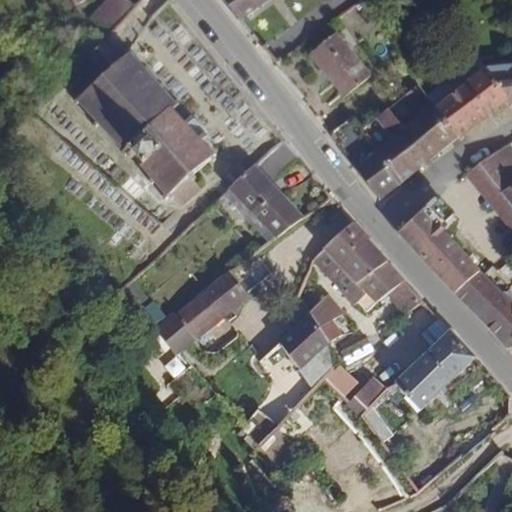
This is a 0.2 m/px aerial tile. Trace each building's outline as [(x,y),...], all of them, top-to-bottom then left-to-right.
[(121,21),(138,2),(135,0),(112,0),(105,8),(121,21)] [(224,0),(241,21),(271,0),(224,0)] [(91,53),(106,39),(121,21),(105,8),(93,21),(66,45),(80,62),(91,53)] [(356,9),(342,19),(350,31),(364,22),(356,9)] [(338,32),(312,51),(344,95),(370,76),(338,32)] [(176,111),(187,101),(183,97),(178,100),(167,87),(170,84),(166,79),(162,82),(152,71),(155,68),(152,63),(147,67),(140,58),(141,55),(136,53),(135,55),(132,53),(130,49),(123,57),(115,48),(114,47),(106,39),(91,53),(106,70),(73,99),(78,104),(81,102),(94,117),(92,120),(95,124),(99,121),(103,127),(100,130),(104,133),(107,130),(122,147),(119,150),(123,154),(127,152),(131,156),(136,151),(142,159),(138,163),(142,166),(147,163),(158,175),(154,179),(158,182),(161,179),(173,193),(170,196),(174,200),(179,196),(183,199),(185,202),(225,167),(218,160),(222,157),(218,152),(215,156),(203,142),(211,135),(194,117),(187,123),(176,111)] [(511,100),(511,69),(510,73),(490,74),(485,68),(434,107),(457,138),(510,99),(511,100)] [(225,82),(213,111),(246,125),(258,96),(225,82)] [(434,107),(419,87),(410,94),(425,114),(434,107)] [(457,138),(434,107),(425,114),(402,131),(426,162),(457,138)] [(387,142),(371,121),(363,128),(379,149),(387,142)] [(426,162),(402,131),(387,142),(379,149),(402,180),(426,162)] [(304,214),(267,175),(296,151),(284,137),(233,184),(219,197),(268,243),(280,234),(304,214)] [(511,150),(508,145),(482,163),(511,202),(511,150)] [(402,180),(379,149),(357,165),(380,196),(402,180)] [(511,202),(482,163),(468,172),(511,230),(511,202)] [(487,273),(438,222),(453,207),(438,191),(399,228),(463,297),(487,273)] [(404,277),(354,222),(310,261),(352,307),(356,304),(365,313),(379,300),(390,291),(404,277)] [(187,342),(246,295),(227,272),(169,319),(187,342)] [(511,299),(487,273),(463,297),(508,345),(511,343),(511,342),(511,299)] [(421,296),(404,277),(390,291),(407,309),(418,298),(421,296)] [(335,317),(345,309),(329,291),(310,307),(311,315),(323,328),(335,317)] [(302,367),(333,339),(323,328),(311,315),(297,327),(280,343),(302,367)] [(449,328),(438,316),(424,330),(435,343),(449,328)] [(345,328),(335,317),(323,328),(333,339),(345,328)] [(187,342),(169,319),(156,329),(175,352),(187,342)] [(403,427),(475,356),(449,328),(435,343),(394,383),(386,389),(380,398),(377,400),(403,427)]
